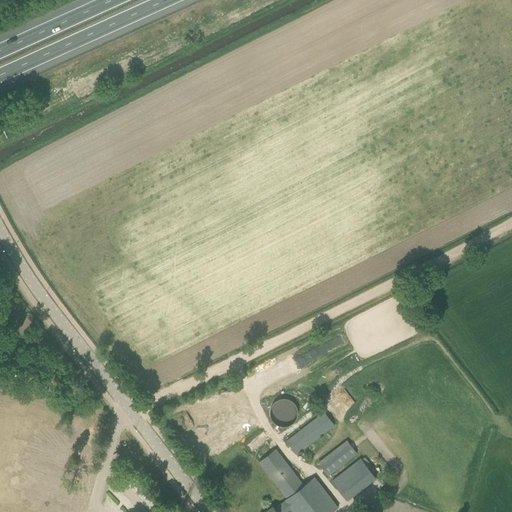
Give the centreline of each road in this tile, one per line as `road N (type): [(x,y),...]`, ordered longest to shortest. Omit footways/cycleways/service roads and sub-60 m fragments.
road 1 (track): [(511,224),(140,411)]
road 2 (tertiary): [(206,511),(0,230)]
road 3 (motorway): [(0,74),(166,0)]
road 4 (motorway): [(112,0),(0,51)]
